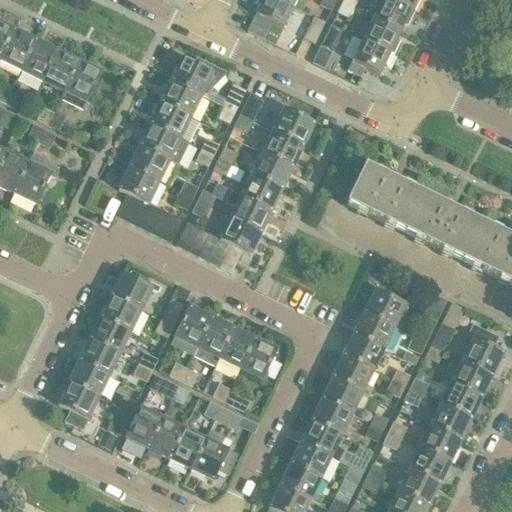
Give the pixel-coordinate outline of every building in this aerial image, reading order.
[(282,32),(293,10),(272,0),(260,0),(256,8),(259,10),(255,18),(282,32)] [(272,0),(293,10),(297,0),(304,0),(307,1),(307,0),(272,0)] [(331,13),(336,4),(326,0),(324,0),(320,8),(331,13)] [(353,12),(358,2),(353,0),(344,0),(341,6),(353,12)] [(383,0),(373,22),(400,35),(404,27),(407,28),(413,15),(383,0)] [(383,0),(413,15),(420,1),(417,0),(383,0)] [(348,21),(353,12),(341,6),(337,16),(348,21)] [(314,47),(325,25),(314,20),(303,42),(314,47)] [(373,22),(362,43),(392,58),(399,44),(396,43),(400,35),(373,22)] [(0,58),(12,34),(0,27),(0,58)] [(331,56),(342,34),(331,28),(320,50),(331,56)] [(0,64),(19,74),(34,44),(12,34),(0,58),(0,64)] [(352,65),(347,74),(360,80),(364,71),(379,79),(383,70),(386,71),(392,58),(362,43),(352,65)] [(41,85),(56,55),(34,44),(19,74),(41,85)] [(63,95),(77,65),(56,55),(41,85),(63,95)] [(181,63),(170,85),(200,100),(205,102),(227,76),(196,61),(192,69),(181,63)] [(85,106),(100,76),(77,65),(63,95),(60,102),(81,112),(84,106),(85,106)] [(190,121),(200,100),(170,85),(160,107),(190,121)] [(234,116),(244,94),(232,88),(221,110),(234,116)] [(0,105),(3,107),(9,95),(0,90),(0,105)] [(15,113),(21,100),(9,95),(3,107),(15,113)] [(252,125),(262,103),(250,97),(239,119),(252,125)] [(179,142),(190,121),(160,107),(149,128),(179,142)] [(228,127),(234,116),(221,110),(216,121),(228,127)] [(47,128),(53,116),(42,111),(36,123),(47,128)] [(0,128),(5,131),(12,118),(1,113),(0,113),(0,128)] [(302,150),(313,127),(283,113),(272,135),(302,150)] [(57,133),(63,121),(53,116),(47,128),(57,133)] [(246,136),(252,125),(239,119),(234,130),(246,136)] [(38,146),(44,134),(33,128),(27,141),(38,146)] [(149,128),(138,150),(168,165),(177,169),(187,146),(179,142),(149,128)] [(48,152),(55,139),(44,134),(38,146),(48,152)] [(292,171),(302,150),(272,135),(262,156),(292,171)] [(213,159),(218,148),(205,142),(200,152),(213,159)] [(158,186),(168,165),(138,150),(128,171),(158,186)] [(231,168),(236,157),(224,151),(218,162),(231,168)] [(207,170),(213,159),(200,152),(194,164),(207,170)] [(0,190),(13,197),(28,167),(6,156),(0,168),(0,190)] [(281,193),(292,171),(262,156),(251,178),(281,193)] [(54,182),(58,174),(55,168),(33,157),(28,167),(13,197),(35,208),(50,179),(54,182)] [(225,179),(231,168),(218,162),(213,173),(225,179)] [(511,288),(511,241),(364,170),(346,208),(511,288)] [(147,208),(158,186),(128,171),(117,194),(126,198),(138,204),(147,208)] [(270,215),(281,193),(251,178),(241,199),(240,200),(270,215)] [(192,202),(197,191),(184,185),(179,196),(192,202)] [(210,211),(215,200),(202,194),(197,205),(210,211)] [(260,236),(270,215),(240,200),(241,199),(231,194),(225,206),(235,211),(230,221),(260,236)] [(186,213),(192,202),(179,196),(174,207),(186,213)] [(127,226),(138,204),(126,198),(115,220),(127,226)] [(138,231),(149,209),(147,208),(138,204),(127,226),(138,231)] [(204,222),(210,211),(197,205),(192,216),(204,222)] [(149,236),(160,214),(149,209),(138,231),(149,236)] [(159,242),(170,219),(160,214),(149,236),(159,242)] [(170,247),(181,224),(170,219),(159,242),(170,247)] [(249,258),(260,236),(230,221),(220,243),(219,244),(230,249),(241,254),(249,258)] [(187,255),(198,233),(186,227),(175,249),(187,255)] [(198,260),(209,238),(198,233),(187,255),(198,260)] [(209,266),(219,244),(220,243),(209,238),(198,260),(209,266)] [(219,271),(230,249),(219,244),(209,266),(219,271)] [(230,276),(241,254),(230,249),(219,271),(230,276)] [(140,314),(151,293),(121,278),(110,300),(140,314)] [(399,329),(403,321),(401,320),(405,310),(373,294),(362,315),(395,331),(397,328),(399,329)] [(129,336),(140,314),(110,300),(99,321),(129,336)] [(173,330),(183,308),(170,302),(160,324),(173,330)] [(192,359),(211,321),(189,311),(170,348),(192,359)] [(384,353),(395,331),(362,315),(352,337),(384,353)] [(425,346),(436,325),(423,319),(413,340),(425,346)] [(119,358),(129,336),(99,321),(89,343),(119,358)] [(214,370),(217,362),(232,332),(211,321),(192,359),(214,370)] [(167,342),(173,330),(160,324),(154,336),(167,342)] [(443,355),(454,334),(441,328),(431,349),(443,355)] [(239,373),(254,342),(232,332),(217,362),(239,373)] [(497,341),(478,332),(478,333),(469,336),(469,335),(463,349),(467,351),(461,364),(492,379),(503,357),(492,352),(497,341)] [(374,374),(384,353),(352,337),(341,358),(374,374)] [(420,358),(425,346),(413,340),(407,352),(420,358)] [(261,383),(276,353),(254,342),(239,373),(261,383)] [(108,379),(119,358),(89,343),(78,365),(108,379)] [(437,367),(443,355),(431,349),(425,360),(437,367)] [(405,354),(401,362),(414,368),(418,360),(405,354)] [(151,373),(157,363),(144,357),(139,367),(151,373)] [(367,397),(371,390),(367,389),(374,374),(341,358),(331,380),(367,397)] [(481,400),(492,379),(461,364),(450,385),(481,400)] [(98,401),(108,379),(78,365),(68,386),(98,401)] [(146,385),(151,373),(139,367),(133,378),(146,385)] [(180,384),(186,372),(175,367),(169,379),(180,384)] [(190,390),(196,377),(186,372),(180,384),(190,390)] [(404,389),(409,379),(396,373),(392,383),(404,389)] [(366,399),(367,397),(331,380),(320,402),(353,418),(356,420),(360,411),(357,410),(363,397),(366,399)] [(422,398),(427,388),(414,382),(409,392),(422,398)] [(398,401),(404,389),(392,383),(386,395),(398,401)] [(171,403),(177,390),(166,384),(160,397),(171,403)] [(471,422),(481,400),(450,385),(440,407),(471,422)] [(82,434),(98,401),(68,386),(57,408),(69,414),(64,425),(82,434)] [(223,406),(230,393),(218,387),(212,400),(223,406)] [(182,408),(188,395),(177,390),(171,403),(182,408)] [(416,410),(422,398),(409,392),(403,404),(416,410)] [(245,416),(251,404),(230,393),(223,406),(245,416)] [(130,417),(135,406),(123,400),(118,411),(130,417)] [(343,439),(353,418),(320,402),(310,423),(343,439)] [(214,423),(220,411),(210,405),(204,418),(214,423)] [(461,443),(471,422),(440,407),(430,428),(461,443)] [(119,439),(130,417),(118,411),(107,433),(119,439)] [(147,452),(162,422),(140,411),(125,441),(147,452)] [(236,434),(243,421),(220,411),(214,423),(236,434)] [(383,433),(388,423),(375,417),(370,427),(383,433)] [(168,462),(183,432),(162,422),(147,452),(168,462)] [(332,461),(343,439),(310,423),(299,445),(332,461)] [(400,441),(405,431),(393,425),(388,435),(400,441)] [(377,444),(383,433),(370,427),(365,438),(377,444)] [(449,466),(461,443),(430,428),(419,450),(449,466)] [(190,473),(205,443),(183,432),(168,462),(190,473)] [(209,434),(205,443),(190,473),(212,484),(217,473),(226,479),(236,459),(227,454),(219,450),(223,441),(209,434)] [(395,453),(400,441),(388,435),(382,447),(395,453)] [(321,482),(332,461),(299,445),(288,466),(321,482)] [(439,486),(449,466),(419,450),(409,471),(439,486)] [(362,476),(367,465),(354,459),(349,470),(362,476)] [(317,508),(321,499),(315,496),(321,482),(288,466),(278,488),(311,504),(310,505),(317,508)] [(379,484),(385,473),(372,467),(367,478),(379,484)] [(356,487),(362,476),(349,470),(344,480),(356,487)] [(429,508),(439,486),(409,471),(398,494),(429,508)] [(374,495),(379,484),(367,478),(361,489),(374,495)] [(269,511),(306,511),(310,505),(311,504),(278,488),(267,510),(269,511)] [(426,511),(429,508),(398,494),(388,511),(426,511)] [(343,511),(345,508),(333,502),(328,511),(343,511)]
